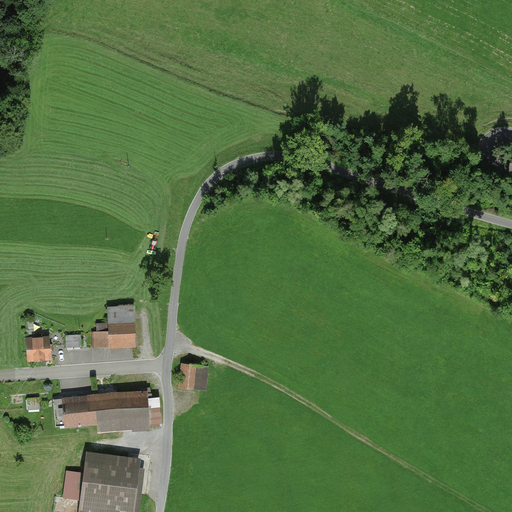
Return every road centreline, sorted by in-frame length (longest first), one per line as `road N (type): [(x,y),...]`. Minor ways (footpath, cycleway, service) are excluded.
road 1 (track): [(160,511),(167,364),(185,235),(198,196),(228,165),(272,155),(511,224)]
road 2 (track): [(486,511),(303,401),(171,341)]
road 3 (track): [(167,364),(0,375)]
